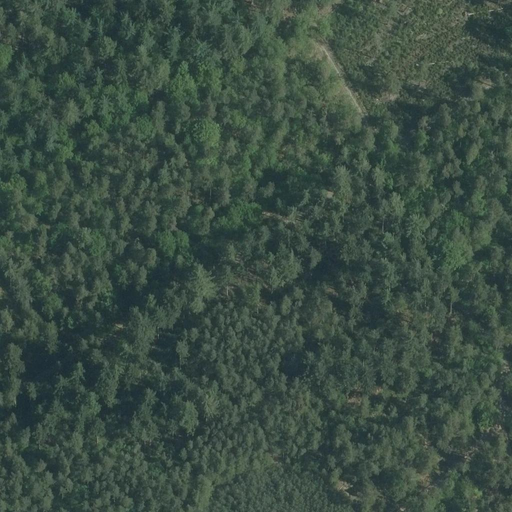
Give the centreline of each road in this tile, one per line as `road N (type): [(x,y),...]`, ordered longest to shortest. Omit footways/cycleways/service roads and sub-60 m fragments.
road 1 (track): [(365,174),(0,402)]
road 2 (track): [(383,161),(290,0)]
road 3 (track): [(511,77),(383,161)]
road 4 (track): [(499,422),(401,511)]
